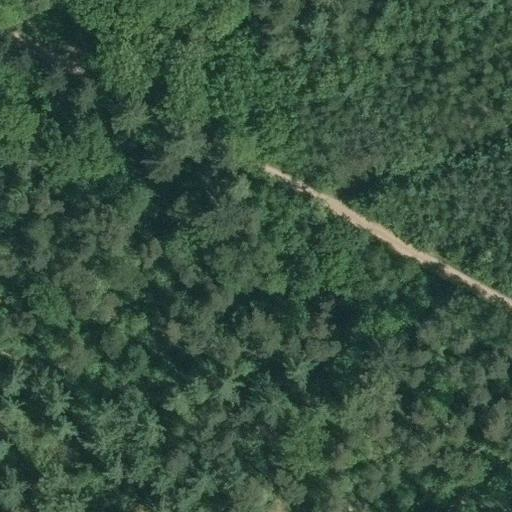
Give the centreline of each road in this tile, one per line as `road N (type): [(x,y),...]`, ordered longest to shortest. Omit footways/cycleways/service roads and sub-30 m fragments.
road 1 (track): [(356,216),(0,25)]
road 2 (track): [(511,300),(356,216)]
